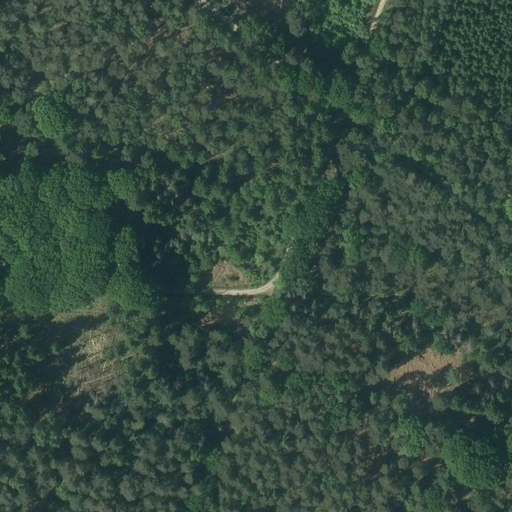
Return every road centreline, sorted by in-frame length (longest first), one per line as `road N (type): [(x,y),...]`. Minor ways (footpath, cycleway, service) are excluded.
road 1 (track): [(273,294),(0,286)]
road 2 (unknown): [(0,298),(268,305)]
road 3 (unknown): [(511,299),(273,294)]
road 4 (track): [(511,238),(344,110)]
road 5 (track): [(273,294),(344,110)]
road 6 (track): [(344,110),(200,0)]
